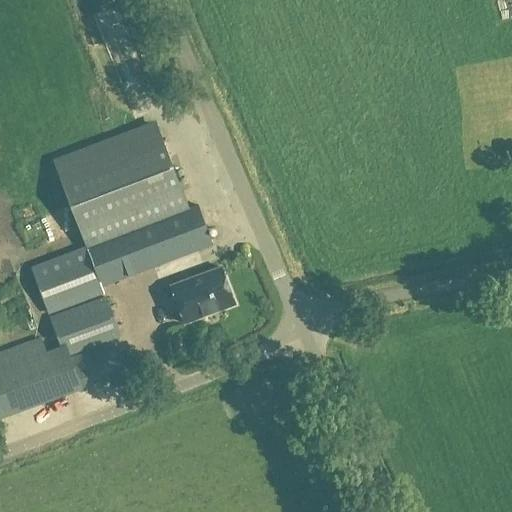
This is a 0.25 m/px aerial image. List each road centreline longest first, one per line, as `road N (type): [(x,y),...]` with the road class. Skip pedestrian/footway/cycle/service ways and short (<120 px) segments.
road 1 (unclassified): [(165,0),(302,330)]
road 2 (unclassified): [(0,452),(175,388),(302,330)]
road 3 (unclassified): [(302,330),(336,309),(511,274)]
road 4 (unclassified): [(302,330),(380,511)]
